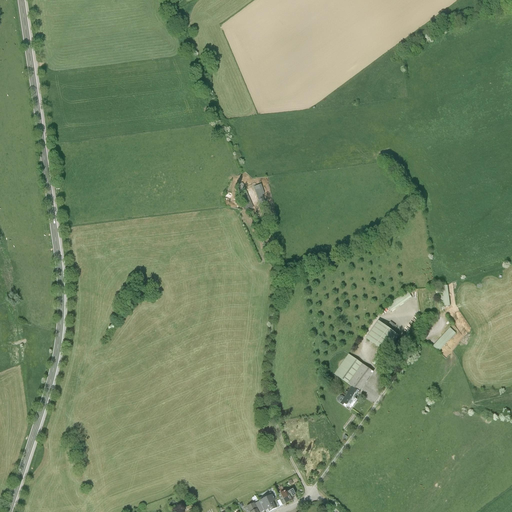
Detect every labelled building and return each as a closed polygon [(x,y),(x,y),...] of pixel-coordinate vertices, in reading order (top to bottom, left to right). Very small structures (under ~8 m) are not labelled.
[(241,183),(234,186),(238,193),(244,190),(241,183)] [(261,184),(254,187),(261,206),(266,204),(262,195),(265,194),(261,184)] [(444,307),(451,306),(448,286),(441,287),(444,307)] [(408,292),(388,305),(392,311),(412,298),(408,292)] [(379,322),(367,339),(384,351),(396,334),(379,322)] [(433,347),(439,353),(457,335),(450,329),(433,347)] [(349,384),(363,365),(349,355),(334,375),(349,384)] [(353,387),(360,392),(374,373),(363,365),(349,384),(353,387)] [(353,387),(348,393),(355,398),(360,392),(353,387)] [(358,400),(355,398),(348,393),(340,403),(344,406),(345,404),(352,408),(358,400)] [(284,491),(288,499),(295,495),(292,487),(284,491)] [(275,492),(262,498),(266,508),(269,506),(270,509),(281,504),(275,492)] [(248,503),(251,511),(260,511),(261,511),(256,499),(248,503)]
